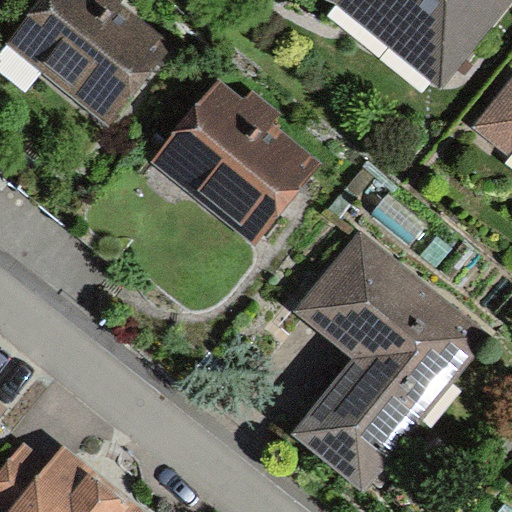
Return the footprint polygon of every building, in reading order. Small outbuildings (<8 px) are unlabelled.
[(178,49),(117,0),(47,0),(11,45),(112,129),(178,49)] [(511,0),(330,0),(339,3),(442,90),(511,3),(511,0)] [(511,79),(473,129),(507,156),(511,149),(511,79)] [(323,171),(220,85),(153,166),(256,252),(323,171)] [(476,326),(358,235),(292,318),(350,364),(288,443),(361,501),(473,360),(476,326)] [(0,426),(11,413),(0,403),(0,426)] [(0,511),(133,511),(63,453),(50,469),(25,449),(0,478),(0,511)]
